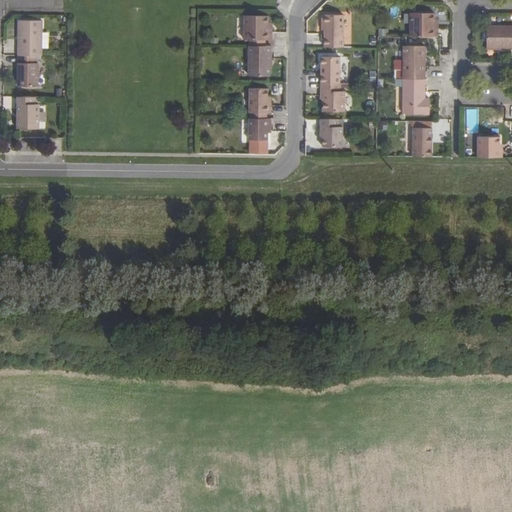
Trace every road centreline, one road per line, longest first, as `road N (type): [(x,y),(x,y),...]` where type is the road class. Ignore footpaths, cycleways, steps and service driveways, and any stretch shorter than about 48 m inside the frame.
road 1 (track): [(0,185),(279,190),(354,164),(511,166)]
road 2 (residential): [(0,169),(283,169),(295,156),(302,0)]
